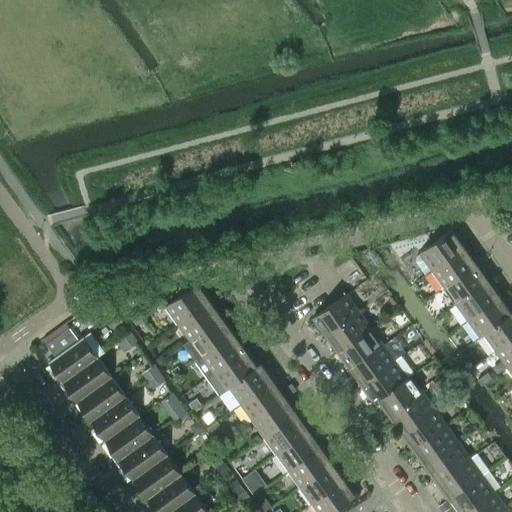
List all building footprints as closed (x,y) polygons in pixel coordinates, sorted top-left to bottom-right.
[(453,228),(419,253),(413,258),(413,260),(423,274),(426,275),(432,270),(466,246),(453,228)] [(444,287),(474,265),(478,262),(466,246),(432,270),(444,287)] [(456,303),(490,279),(478,262),(474,265),(444,287),(456,303)] [(490,279),(456,303),(468,320),(502,296),(490,279)] [(177,323),(212,299),(199,281),(165,306),(177,323)] [(325,335),(359,311),(347,295),(346,293),(312,318),(325,335)] [(479,337),(511,313),(511,310),(502,296),(468,320),(479,336),(479,337)] [(212,299),(177,323),(190,340),(220,318),(223,315),(212,299)] [(359,311),(325,335),(336,352),(340,349),(371,328),(359,311)] [(113,330),(124,323),(117,312),(106,320),(113,330)] [(511,313),(479,337),(480,337),(484,335),(495,350),(511,338),(511,313)] [(220,318),(190,340),(201,356),(235,332),(223,315),(220,318)] [(97,357),(104,352),(90,331),(78,340),(68,327),(46,343),(55,356),(48,361),(63,382),(97,357)] [(371,328),(340,349),(336,352),(348,368),(382,344),(371,328)] [(235,332),(201,356),(213,373),(247,349),(235,332)] [(131,333),(120,340),(125,347),(136,340),(131,333)] [(507,367),(511,363),(511,338),(495,350),(507,367)] [(382,344),(348,368),(360,385),(364,382),(394,361),(382,344)] [(225,390),(263,362),(262,362),(258,364),(247,349),(213,373),(225,390)] [(77,401),(111,377),(97,357),(63,382),(77,401)] [(394,361),(364,382),(360,385),(372,402),(410,375),(410,374),(406,377),(394,361)] [(263,362),(225,390),(225,391),(229,388),(241,404),(275,379),(263,362)] [(154,365),(143,373),(148,379),(158,372),(154,365)] [(158,372),(148,379),(153,387),(164,379),(158,372)] [(487,372),(477,379),(481,386),(491,378),(487,372)] [(410,375),(372,402),(373,403),(377,400),(388,416),(392,413),(422,392),(411,376),(410,375)] [(111,377),(77,401),(91,421),(125,396),(111,377)] [(275,379),(241,404),(252,420),(287,396),(275,379)] [(174,416),(186,411),(176,392),(164,397),(174,416)] [(422,392),(392,413),(388,416),(400,433),(434,409),(422,392)] [(105,440),(139,416),(125,396),(91,421),(105,440)] [(287,396),(252,420),(264,437),(295,415),(298,412),(287,396)] [(197,398),(190,403),(195,410),(202,405),(197,398)] [(416,447),(446,425),(434,409),(400,433),(412,449),(416,447)] [(210,411),(203,416),(208,423),(215,418),(210,411)] [(295,415),(264,437),(276,453),(310,429),(298,412),(295,415)] [(139,416),(105,440),(119,460),(153,435),(139,416)] [(446,425),(416,447),(412,449),(424,466),(458,442),(446,425)] [(310,429),(276,453),(288,470),(322,446),(310,429)] [(133,479),(167,454),(153,435),(119,460),(133,479)] [(458,442),(424,466),(436,483),(440,480),(470,458),(458,442)] [(322,446),(288,470),(300,487),(334,462),(322,446)] [(205,447),(196,454),(200,460),(210,453),(205,447)] [(147,499),(181,474),(167,454),(133,479),(147,499)] [(470,458),(440,480),(436,483),(448,499),(482,475),(470,458)] [(312,503),(342,481),(346,479),(334,462),(300,487),(312,503)] [(257,468),(244,475),(254,491),(266,484),(257,468)] [(156,511),(169,511),(195,494),(181,474),(147,499),(156,511)] [(482,475),(448,499),(456,511),(464,511),(493,492),(482,475)] [(235,494),(242,489),(243,489),(236,479),(228,484),(235,494)] [(336,511),(358,496),(354,490),(350,492),(342,481),(312,503),(318,511),(336,511)] [(237,507),(249,498),(243,490),(231,499),(237,507)] [(493,492),(464,511),(499,511),(505,508),(493,492)] [(207,511),(195,494),(169,511),(207,511)] [(265,497),(258,502),(265,511),(272,507),(265,497)]
